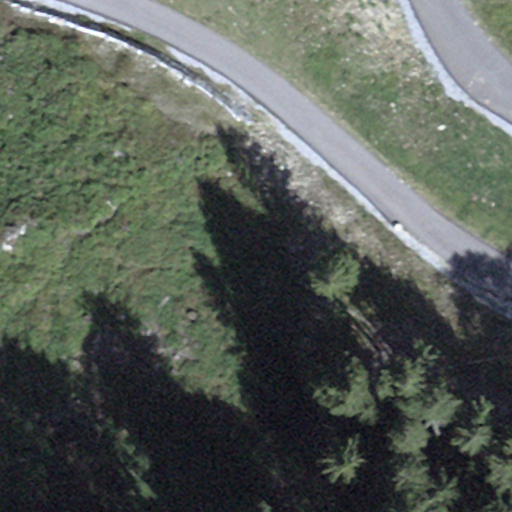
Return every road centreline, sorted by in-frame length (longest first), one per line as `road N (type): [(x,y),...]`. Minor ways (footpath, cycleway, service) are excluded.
road 1 (track): [(511,282),(449,249),(210,53),(93,0)]
road 2 (track): [(429,0),(458,50),(511,100)]
